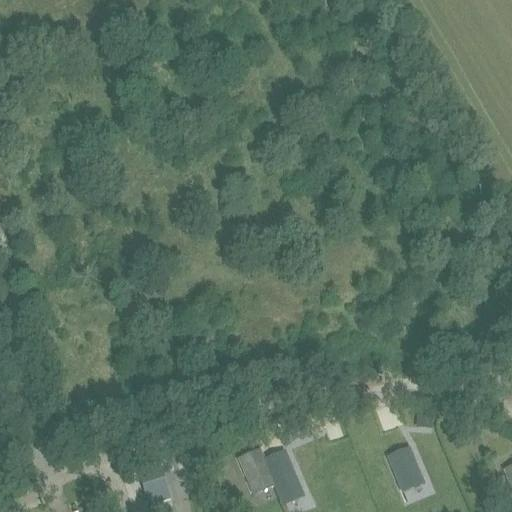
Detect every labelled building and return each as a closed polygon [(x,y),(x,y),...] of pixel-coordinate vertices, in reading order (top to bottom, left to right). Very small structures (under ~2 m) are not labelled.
[(400,490),(422,482),(409,450),(388,459),(400,490)] [(196,452),(184,456),(196,493),(207,489),(196,452)] [(252,492),(272,484),(264,462),(260,452),(238,461),(252,492)] [(276,494),(298,485),(285,453),(264,462),(272,484),(276,494)] [(159,463),(145,467),(156,504),(170,499),(159,463)]
